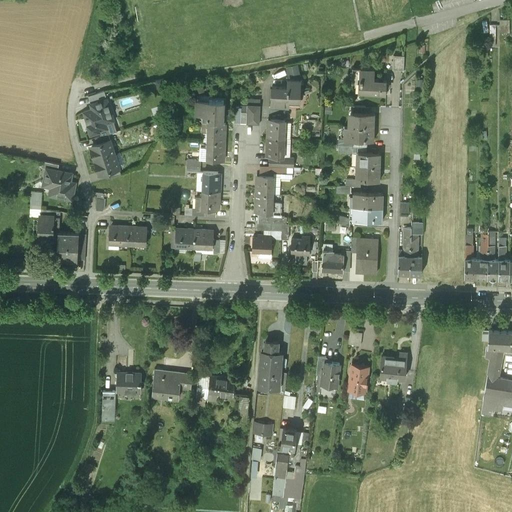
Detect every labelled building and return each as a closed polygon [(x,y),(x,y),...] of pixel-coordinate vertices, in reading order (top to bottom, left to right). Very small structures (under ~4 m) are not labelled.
[(500,32),(510,32),(510,20),(500,19),(500,32)] [(394,57),(394,70),(404,70),(404,57),(394,57)] [(292,67),(293,75),(301,73),(299,65),(292,67)] [(375,70),(361,69),(361,71),(363,71),(362,79),(360,79),(360,83),(361,84),(361,93),(386,95),(387,80),(374,80),(375,70)] [(288,88),(272,87),(272,106),(289,107),(289,101),(300,101),(300,81),(288,81),(288,88)] [(113,122),(106,100),(90,106),(92,111),(84,114),(90,135),(106,130),(105,124),(113,122)] [(208,122),(217,122),(217,120),(221,120),(222,112),(223,112),(224,102),(209,101),(209,103),(197,102),(197,114),(209,115),(209,117),(208,117),(207,120),(208,120),(208,122)] [(235,123),(247,123),(247,112),(241,111),(241,108),(235,107),(235,123)] [(260,112),(247,112),(247,123),(260,124),(260,112)] [(348,125),(348,126),(374,126),(375,112),(365,112),(353,112),(353,125),(348,125)] [(285,119),(271,118),(271,126),(268,126),(267,137),(290,138),(290,121),(285,121),(285,119)] [(208,141),(225,142),(225,131),(223,131),(223,123),(217,122),(208,122),(203,122),(202,141),(208,141)] [(348,126),(344,125),(343,139),(353,140),(374,140),(374,126),(348,126)] [(96,145),(110,141),(108,135),(95,140),(96,145)] [(290,138),(267,137),(267,147),(270,148),(269,156),(290,156),(290,138)] [(114,155),(110,141),(90,147),(94,162),(114,155)] [(225,142),(208,141),(208,148),(201,148),(200,160),(201,160),(221,161),(221,153),(224,153),(225,142)] [(380,152),(359,152),(358,166),(380,166),(380,152)] [(114,155),(94,162),(99,176),(119,169),(114,155)] [(269,165),(293,166),(294,166),(294,157),(290,156),(269,156),(269,165)] [(46,169),(56,171),(58,165),(42,162),(40,169),(46,170),(46,169)] [(260,175),(273,175),(274,172),(293,173),(293,166),(269,165),(260,165),(260,175)] [(380,166),(358,166),(356,166),(356,179),(361,180),(380,181),(381,173),(380,173),(380,166)] [(56,171),(46,169),(46,170),(44,180),(50,182),(48,196),(71,201),(74,186),(69,185),(71,174),(56,171)] [(121,175),(119,170),(105,174),(107,179),(121,175)] [(196,190),(202,190),(219,191),(220,180),(217,180),(217,172),(200,172),(197,172),(196,190)] [(260,183),(256,182),(255,193),(273,194),(279,194),(279,176),(273,176),(273,175),(260,175),(260,183)] [(219,191),(202,190),(202,196),(196,196),(196,209),(216,210),(216,202),(219,202),(219,191)] [(354,192),(353,205),(383,206),(384,193),(354,192)] [(41,193),(31,193),(31,205),(40,205),(41,193)] [(273,194),(255,193),(255,205),(258,205),(258,212),(272,213),(281,214),(281,201),(273,201),(273,194)] [(399,214),(409,214),(409,201),(400,201),(399,214)] [(383,206),(353,205),(352,219),(383,221),(383,206)] [(59,218),(59,212),(40,209),(40,217),(59,218)] [(272,213),(258,212),(257,221),(258,221),(282,222),(284,223),(284,216),(272,215),(272,213)] [(175,215),(163,214),(163,225),(174,226),(175,215)] [(337,215),(335,222),(350,225),(350,218),(337,215)] [(58,233),(59,233),(59,218),(40,217),(39,242),(58,243),(58,233)] [(411,226),(411,235),(409,272),(421,273),(421,256),(416,256),(417,249),(418,249),(419,233),(422,234),(423,221),(411,220),(411,226)] [(282,230),(282,222),(258,221),(257,229),(282,230)] [(324,249),(333,250),(335,222),(325,221),(324,249)] [(127,243),(128,227),(117,226),(117,229),(109,229),(109,242),(127,243)] [(128,227),(127,243),(146,244),(147,230),(138,230),(139,227),(128,227)] [(194,246),(195,229),(184,229),(184,232),(176,232),(175,245),(194,246)] [(195,229),(194,246),(213,247),(213,239),(213,233),(205,233),(205,230),(195,229)] [(77,259),(78,234),(68,233),(59,233),(58,233),(58,243),(57,258),(56,258),(56,259),(77,259)] [(263,237),(253,237),(252,251),(258,251),(258,256),(271,257),(272,235),(264,234),(263,237)] [(397,272),(409,272),(411,235),(404,234),(404,247),(405,247),(405,255),(402,255),(402,249),(398,249),(397,272)] [(302,238),(291,238),(291,252),(310,252),(310,236),(302,235),(302,238)] [(379,239),(358,239),(358,238),(357,251),(362,251),(361,271),(377,271),(379,239)] [(482,258),(476,257),(476,275),(487,276),(487,245),(487,242),(481,242),(481,254),(483,256),(482,258)] [(498,245),(498,258),(497,276),(509,277),(509,258),(503,258),(503,256),(505,255),(505,243),(502,243),(502,245),(498,245)] [(472,244),(464,244),(464,275),(476,275),(476,257),(470,257),(470,255),(472,254),(472,244)] [(494,245),(487,245),(487,276),(497,276),(498,258),(491,258),(491,256),(494,254),(494,245)] [(333,250),(324,249),(322,268),(343,270),(344,254),(332,253),(333,250)] [(511,330),(488,329),(487,340),(487,345),(503,345),(511,346),(511,330)] [(363,332),(351,330),(349,343),(361,344),(363,332)] [(278,341),(266,340),(265,352),(261,352),(258,384),(267,385),(267,388),(278,389),(278,388),(279,382),(280,382),(281,370),(282,352),(277,352),(278,341)] [(503,345),(487,345),(486,356),(490,356),(482,399),(503,401),(507,376),(497,375),(503,345)] [(394,356),(382,355),(380,372),(399,374),(399,370),(405,371),(407,351),(399,350),(399,357),(394,357),(394,356)] [(326,360),(327,355),(319,354),(317,372),(322,373),(323,366),(325,366),(326,360)] [(340,361),(326,360),(325,366),(323,366),(322,373),(321,382),(337,384),(338,380),(339,380),(340,376),(338,376),(340,361)] [(361,364),(352,363),(348,394),(364,396),(368,365),(365,365),(363,363),(361,364)] [(154,367),(152,393),(178,396),(179,385),(181,370),(180,370),(180,371),(154,368),(154,367)] [(125,371),(117,371),(116,389),(118,389),(140,389),(140,371),(132,371),(132,370),(125,370),(125,371)] [(192,371),(181,370),(179,385),(190,386),(192,371)] [(280,382),(279,382),(278,388),(285,389),(287,371),(281,370),(280,382)] [(232,393),(234,376),(210,373),(208,395),(218,396),(218,392),(232,393)] [(511,376),(507,376),(503,401),(511,402),(511,376)] [(113,417),(114,389),(102,388),(101,417),(113,417)] [(140,398),(140,389),(118,389),(118,397),(140,398)] [(246,419),(247,395),(246,394),(240,393),(238,418),(246,419)] [(296,394),(285,393),(283,404),(295,406),(296,394)] [(272,421),(256,420),(255,429),(271,431),(272,421)] [(279,441),(276,463),(286,464),(288,449),(293,449),(296,426),(283,425),(281,441),(279,441)] [(262,457),(263,444),(254,443),(253,456),(262,457)] [(286,464),(276,463),(273,492),(284,493),(285,476),(286,464)]
